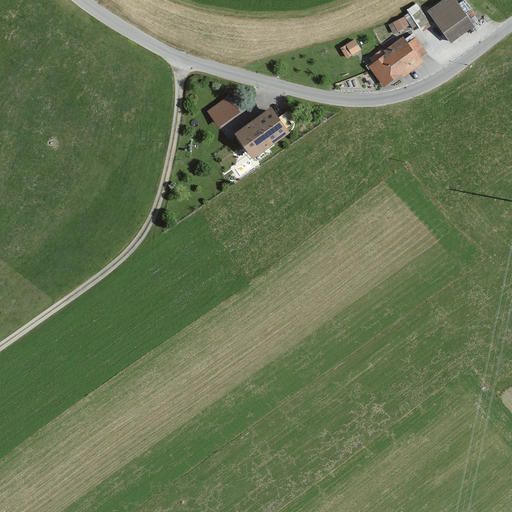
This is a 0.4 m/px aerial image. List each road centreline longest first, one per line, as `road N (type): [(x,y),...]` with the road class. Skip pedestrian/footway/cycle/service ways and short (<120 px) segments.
road 1 (unclassified): [(81,0),(161,49),(326,98),(381,100),(415,89),(511,26)]
road 2 (track): [(0,343),(136,240),(173,136),(175,54)]
